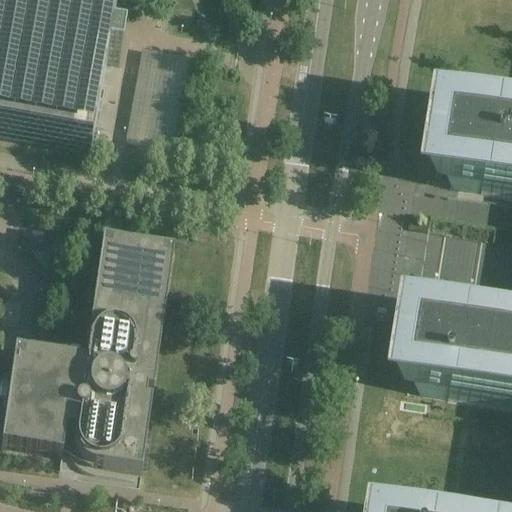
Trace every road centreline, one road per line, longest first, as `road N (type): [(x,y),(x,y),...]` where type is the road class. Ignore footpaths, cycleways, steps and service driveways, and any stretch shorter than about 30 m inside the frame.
road 1 (tertiary): [(292,511),(375,0)]
road 2 (tertiary): [(327,0),(252,511)]
